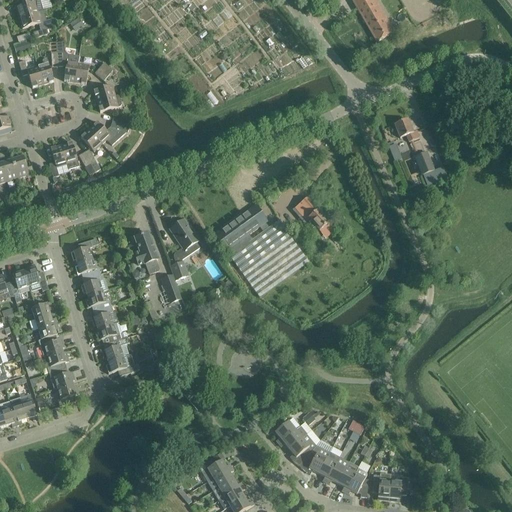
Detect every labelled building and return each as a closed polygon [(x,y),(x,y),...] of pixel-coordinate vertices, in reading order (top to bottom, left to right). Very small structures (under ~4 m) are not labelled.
[(28,0),(30,4),(16,8),(19,19),(43,11),(40,1),(38,1),(38,0),(28,0)] [(75,0),(69,4),(73,10),(79,6),(75,0)] [(373,0),(351,0),(377,43),(392,35),(385,23),(387,22),(373,0)] [(45,28),(43,23),(47,22),(43,11),(19,19),(22,30),(38,25),(40,29),(45,28)] [(84,27),(79,20),(71,25),(76,32),(84,27)] [(35,39),(48,35),(46,29),(33,33),(35,39)] [(57,54),(58,68),(64,67),(63,54),(65,53),(64,43),(56,44),(57,54)] [(15,45),(13,46),(16,54),(22,53),(19,44),(18,44),(15,45)] [(65,53),(63,54),(64,67),(66,67),(64,82),(75,84),(78,65),(79,57),(68,55),(65,51),(65,53)] [(43,66),(37,67),(43,86),(54,83),(47,59),(43,60),(43,64),(43,66)] [(24,62),(18,64),(22,77),(28,75),(32,89),(43,86),(37,67),(27,71),(24,62)] [(99,78),(108,68),(104,64),(95,74),(99,78)] [(78,65),(75,84),(86,86),(89,67),(78,65)] [(108,68),(99,78),(103,82),(113,72),(108,68)] [(97,103),(115,97),(112,87),(93,92),(97,103)] [(117,97),(115,97),(97,103),(100,114),(120,108),(122,105),(119,98),(117,97)] [(112,122),(126,126),(127,120),(114,117),(112,122)] [(0,131),(3,131),(4,134),(9,132),(8,129),(11,128),(7,118),(0,120),(0,131)] [(407,120),(394,125),(400,139),(406,137),(409,143),(419,139),(416,132),(413,133),(407,120)] [(112,122),(110,128),(124,132),(126,126),(112,122)] [(97,123),(89,131),(102,145),(107,141),(109,144),(112,146),(126,134),(127,134),(129,127),(126,126),(124,132),(110,128),(107,131),(108,133),(107,134),(106,132),(97,123)] [(102,145),(89,131),(80,138),(94,153),(102,145)] [(393,142),(387,144),(391,155),(397,153),(393,142)] [(79,168),(77,162),(72,143),(61,147),(67,165),(68,171),(79,168)] [(54,164),(49,165),(53,179),(59,177),(56,168),(67,165),(61,147),(50,150),(54,164)] [(89,151),(84,154),(90,166),(92,170),(93,171),(95,174),(100,171),(96,163),(89,151)] [(434,172),(426,153),(415,157),(423,176),(434,172)] [(90,166),(84,154),(78,157),(85,169),(90,166)] [(23,158),(12,161),(17,179),(29,176),(28,174),(33,172),(32,167),(27,169),(23,158)] [(7,183),(17,179),(12,161),(1,164),(7,183)] [(56,194),(62,192),(60,185),(54,188),(56,194)] [(301,204),(295,210),(306,222),(309,220),(319,232),(329,223),(308,198),(301,204)] [(255,207),(214,236),(229,257),(252,240),(249,236),(261,227),(266,223),(255,207)] [(173,258),(174,258),(176,265),(177,266),(170,268),(175,282),(188,277),(183,263),(183,264),(182,261),(199,249),(196,244),(198,242),(193,234),(195,233),(190,227),(189,228),(184,221),(170,230),(182,249),(175,254),(174,255),(174,256),(173,257),(173,258)] [(308,264),(278,222),(252,240),(229,257),(260,299),(308,264)] [(149,276),(158,272),(159,271),(155,261),(157,260),(148,234),(135,239),(140,253),(134,255),(138,266),(144,264),(144,265),(145,265),(149,276)] [(76,262),(77,265),(92,260),(89,249),(98,246),(96,240),(78,246),(80,251),(70,254),(73,263),(76,262)] [(78,268),(75,268),(77,277),(82,275),(83,281),(88,279),(101,275),(99,270),(95,271),(92,260),(77,265),(78,268)] [(24,272),(30,291),(30,292),(41,288),(42,293),(48,291),(43,273),(37,275),(34,266),(26,268),(27,271),(24,272)] [(10,284),(14,296),(30,291),(24,272),(21,273),(20,270),(12,273),(15,282),(10,284)] [(85,286),(81,287),(83,295),(86,294),(87,297),(102,293),(108,291),(105,280),(102,281),(101,275),(88,279),(83,281),(85,286)] [(0,301),(14,297),(14,296),(10,284),(4,285),(1,276),(0,276),(0,301)] [(181,300),(173,277),(161,281),(170,304),(181,300)] [(234,285),(229,280),(224,285),(229,290),(234,285)] [(88,300),(85,301),(88,310),(92,308),(93,314),(98,312),(111,308),(109,302),(106,303),(102,293),(87,297),(88,300)] [(31,310),(35,320),(51,315),(49,310),(52,309),(50,304),(31,310)] [(95,319),(91,320),(94,328),(96,327),(97,330),(113,325),(109,315),(113,314),(111,308),(98,312),(93,314),(95,319)] [(52,321),(51,315),(35,320),(38,331),(57,325),(55,320),(52,321)] [(98,333),(95,334),(98,342),(102,341),(104,346),(127,339),(125,333),(121,335),(118,324),(113,325),(97,330),(98,333)] [(57,325),(38,331),(41,341),(56,336),(56,337),(57,336),(55,330),(58,330),(57,325)] [(41,341),(38,342),(40,348),(44,358),(62,352),(61,350),(64,349),(62,340),(58,342),(56,337),(56,336),(41,341)] [(105,352),(101,353),(104,361),(107,360),(108,363),(129,356),(125,346),(129,345),(127,339),(104,346),(105,352)] [(62,352),(44,358),(49,375),(66,369),(65,364),(69,363),(66,354),(63,355),(62,352)] [(130,356),(129,356),(108,363),(109,366),(106,367),(108,375),(117,372),(119,378),(139,371),(137,365),(134,366),(130,356)] [(54,391),(57,390),(73,385),(72,382),(75,382),(72,373),(68,375),(66,369),(49,375),(54,391)] [(73,385),(57,390),(61,401),(57,402),(59,408),(76,402),(75,397),(79,396),(76,387),(74,388),(73,385)] [(20,399),(9,402),(17,427),(22,425),(21,422),(26,421),(21,405),(20,399)] [(17,427),(9,402),(0,405),(0,408),(1,411),(6,427),(11,426),(12,428),(17,427)] [(33,422),(38,420),(32,402),(21,405),(26,421),(32,419),(33,422)] [(311,412),(309,414),(303,419),(306,423),(312,417),(314,416),(311,412)] [(312,417),(306,423),(308,426),(315,420),(312,417)] [(279,430),(275,433),(280,439),(276,442),(278,445),(300,427),(293,419),(283,427),(279,430)] [(353,433),(358,424),(352,421),(348,430),(353,433)] [(353,433),(360,436),(363,429),(364,428),(358,424),(353,433)] [(290,451),(307,436),(300,427),(278,445),(281,448),(284,445),(290,451)] [(290,458),(292,462),(299,468),(311,453),(316,447),(307,436),(290,451),(293,456),(290,458)] [(311,453),(299,468),(306,474),(310,476),(312,472),(318,475),(330,453),(316,447),(311,453)] [(326,484),(340,458),(330,453),(318,475),(324,478),(322,482),(326,484)] [(205,463),(206,464),(209,469),(202,474),(203,477),(203,478),(205,482),(207,482),(207,483),(232,469),(230,465),(226,468),(222,461),(221,462),(217,456),(205,463)] [(346,470),(338,485),(344,488),(342,492),(345,494),(358,469),(359,468),(349,463),(346,470)] [(336,465),(326,484),(329,485),(331,481),(338,485),(346,470),(336,465)] [(232,469),(207,483),(213,493),(219,489),(233,480),(230,474),(234,472),(232,469)] [(358,469),(345,494),(348,496),(350,491),(357,495),(358,494),(360,495),(360,498),(367,499),(368,487),(362,486),(367,476),(366,474),(358,469)] [(377,501),(388,502),(390,482),(391,476),(380,475),(380,477),(373,476),(372,493),(378,494),(377,501)] [(400,496),(406,496),(408,480),(396,479),(396,483),(390,482),(388,502),(399,503),(400,496)] [(219,489),(213,493),(218,502),(243,487),(241,484),(237,486),(233,480),(219,489)] [(243,487),(218,502),(224,511),(230,508),(244,499),(241,493),(245,490),(243,487)] [(183,499),(186,496),(180,489),(177,492),(183,499)] [(183,499),(188,505),(191,502),(186,496),(183,499)] [(245,511),(254,506),(252,502),(248,505),(244,499),(230,508),(232,511),(245,511)]
